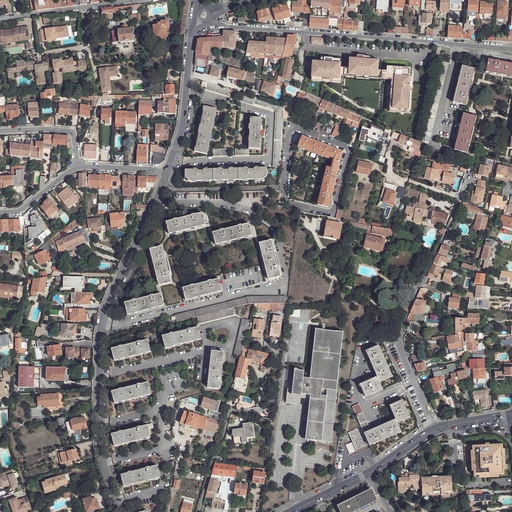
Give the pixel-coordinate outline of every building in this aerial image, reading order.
[(7,14),(13,14),(11,3),(9,3),(8,0),(0,0),(0,5),(5,5),(7,14)] [(61,7),(60,2),(53,3),(52,0),(35,0),(35,1),(36,3),(33,4),(33,5),(31,5),(32,10),(36,9),(37,11),(49,9),(54,8),(61,7)] [(298,3),(292,3),(292,9),(291,12),(300,12),(300,10),(302,10),(302,13),(310,13),(311,8),(311,4),(306,3),(306,0),(300,0),(298,1),(298,3)] [(311,0),(311,4),(311,8),(312,9),(312,7),(322,8),(322,9),(328,10),(329,10),(330,0),(324,0),(311,0)] [(342,1),(330,0),(329,10),(329,11),(329,13),(341,14),(342,1)] [(360,5),(360,0),(349,0),(349,4),(349,8),(354,8),(355,4),(358,4),(360,5)] [(382,12),(388,12),(388,0),(376,0),(376,10),(383,10),(382,12)] [(440,0),(439,12),(440,12),(440,9),(444,9),(444,12),(449,12),(450,10),(450,0),(440,0)] [(450,0),(450,10),(463,11),(463,6),(460,5),(460,0),(450,0)] [(468,0),(467,11),(478,12),(479,0),(473,0),(468,0)] [(487,0),(481,0),(480,0),(480,1),(480,12),(479,14),(484,15),(484,18),(491,18),(493,3),(487,2),(487,0)] [(435,11),(435,2),(426,1),(426,10),(433,11),(435,11)] [(497,14),(507,14),(508,3),(498,2),(497,14)] [(289,11),(288,9),(287,4),(282,6),(282,5),(277,6),(277,7),(272,9),(276,21),(282,19),(283,20),(285,20),(284,18),(290,17),(290,16),(289,11)] [(272,19),(271,17),(270,17),(268,9),(257,12),(259,22),(269,19),(272,19)] [(423,17),(419,16),(418,25),(427,25),(427,24),(431,24),(432,14),(423,13),(423,17)] [(328,20),(310,19),(310,20),(309,27),(328,29),(328,20)] [(347,21),(344,20),(343,30),(352,31),(353,21),(347,21)] [(155,38),(167,37),(166,29),(169,28),(168,21),(156,22),(156,25),(153,26),(155,38)] [(449,26),(448,25),(448,38),(463,39),(463,35),(462,35),(462,27),(449,26)] [(65,31),(67,30),(67,26),(40,30),(42,42),(56,40),(56,38),(66,37),(65,31)] [(118,30),(119,42),(134,40),(133,28),(129,28),(128,26),(122,26),(122,29),(118,30)] [(2,30),(0,30),(0,38),(1,44),(11,43),(11,41),(15,40),(15,42),(15,41),(26,40),(25,35),(29,35),(28,27),(16,28),(16,31),(14,31),(14,29),(2,31),(2,30)] [(197,45),(196,53),(207,56),(207,55),(212,56),(213,50),(208,49),(209,46),(235,49),(236,41),(236,36),(236,32),(223,31),(222,37),(201,39),(198,41),(197,45)] [(296,36),(287,36),(287,39),(283,55),(292,56),(294,48),(296,36)] [(265,54),(283,55),(287,39),(266,38),(266,43),(265,54)] [(248,42),(246,53),(251,53),(251,57),(265,58),(265,54),(266,43),(248,42)] [(205,67),(206,60),(195,57),(195,65),(200,67),(205,67)] [(74,68),(73,62),(72,58),(69,59),(69,60),(61,61),(61,59),(52,61),(53,70),(54,70),(55,73),(53,74),(54,84),(62,83),(60,72),(59,73),(58,69),(62,68),(62,70),(74,68)] [(321,62),(313,61),(311,78),(323,78),(323,81),(331,81),(331,79),(339,79),(340,63),(332,62),(332,59),(324,58),(324,62),(321,62)] [(357,59),(350,58),(349,72),(349,74),(356,74),(356,77),(356,79),(357,76),(369,77),(369,80),(369,75),(377,76),(378,60),(370,59),(364,59),(357,59)] [(43,71),(48,70),(47,62),(38,64),(38,65),(35,66),(34,64),(34,62),(26,63),(26,60),(16,62),(17,69),(27,67),(27,71),(35,70),(37,85),(45,84),(43,71)] [(79,70),(86,69),(85,60),(77,61),(79,70)] [(511,64),(499,62),(499,61),(496,60),(496,61),(488,60),(486,72),(494,74),(496,75),(497,74),(511,76),(511,64)] [(423,138),(430,140),(449,64),(442,62),(423,138)] [(292,66),(284,65),(281,78),(289,80),(292,66)] [(118,76),(117,66),(99,69),(102,92),(111,90),(109,77),(118,76)] [(453,103),(466,106),(468,98),(469,95),(468,95),(469,91),(472,80),(473,80),(473,77),(474,69),(462,66),(460,74),(459,76),(460,77),(456,92),(455,92),(455,94),(455,95),(453,103)] [(217,78),(220,69),(211,67),(209,75),(217,78)] [(408,68),(387,67),(386,74),(386,76),(392,77),(395,79),(395,82),(408,83),(408,78),(408,77),(407,77),(408,68)] [(226,77),(243,81),(245,73),(228,68),(226,77)] [(254,83),(255,78),(248,76),(249,74),(245,73),(243,81),(246,82),(246,81),(254,83)] [(386,74),(384,74),(384,79),(392,80),(390,98),(393,98),(395,82),(395,79),(392,77),(386,76),(386,74)] [(273,95),(276,85),(259,80),(257,89),(273,95)] [(408,83),(395,82),(393,98),(393,109),(409,110),(410,100),(410,99),(410,93),(409,93),(409,89),(407,89),(407,86),(413,86),(413,84),(408,83)] [(219,86),(207,83),(206,87),(205,89),(228,96),(229,92),(234,94),(235,91),(230,89),(225,88),(219,86)] [(168,94),(174,94),(174,86),(166,86),(166,94),(168,94)] [(41,93),(42,99),(47,98),(47,96),(55,95),(54,89),(51,90),(42,91),(40,91),(40,93),(41,93)] [(325,110),(328,103),(323,101),(307,94),(304,101),(319,107),(325,110)] [(280,167),(282,118),(283,111),(283,106),(255,97),(255,99),(242,95),(240,101),(253,105),(254,104),(276,110),(273,167),(280,167)] [(393,98),(390,98),(389,112),(411,113),(412,100),(410,100),(409,110),(393,109),(393,98)] [(203,106),(216,109),(218,103),(201,99),(200,106),(203,107),(203,106)] [(164,102),(164,113),(175,114),(175,100),(174,100),(168,100),(164,100),(164,102)] [(139,101),(139,112),(151,113),(152,102),(139,101)] [(68,114),(79,115),(81,105),(81,103),(79,103),(75,102),(75,103),(69,102),(69,104),(68,114)] [(30,116),(37,116),(38,116),(38,103),(28,103),(29,117),(30,116)] [(59,113),(68,114),(69,104),(60,103),(59,113)] [(347,119),(349,113),(346,111),(328,103),(325,110),(347,119)] [(18,105),(6,106),(6,107),(7,112),(7,120),(13,120),(13,117),(18,117),(18,105)] [(81,105),(79,115),(90,117),(91,106),(81,105)] [(216,113),(216,109),(203,106),(203,107),(201,115),(201,117),(199,118),(198,124),(198,125),(199,126),(199,129),(211,132),(212,128),(212,124),(213,124),(215,117),(214,117),(215,113),(216,113)] [(102,120),(102,121),(106,121),(106,124),(106,126),(112,126),(112,110),(107,110),(102,109),(102,120)] [(116,124),(126,124),(126,112),(116,112),(116,124)] [(126,112),(126,124),(135,124),(136,125),(136,113),(126,112)] [(358,124),(361,118),(349,113),(347,119),(358,124)] [(476,117),(464,114),(461,122),(461,121),(460,124),(461,124),(457,140),(456,139),(455,142),(456,142),(454,150),(466,153),(468,146),(469,146),(470,142),(469,142),(473,127),(474,128),(474,125),(474,124),(476,117)] [(248,148),(249,148),(260,149),(260,138),(260,137),(259,137),(259,133),(260,131),(261,131),(261,130),(261,129),(261,118),(259,118),(250,117),(249,125),(250,125),(250,129),(249,129),(249,137),(250,137),(249,141),(248,148)] [(357,128),(358,124),(347,119),(345,123),(357,128)] [(343,127),(336,124),(331,136),(337,139),(343,127)] [(168,125),(155,125),(155,130),(155,133),(155,137),(160,137),(160,139),(168,139),(168,125)] [(382,135),(384,131),(372,126),(371,130),(363,126),(357,140),(362,142),(365,136),(376,141),(377,139),(380,140),(382,135)] [(211,136),(211,132),(199,129),(198,133),(196,132),(195,137),(194,139),(196,141),(195,143),(196,143),(194,152),(201,153),(207,155),(208,151),(207,150),(208,146),(208,147),(210,139),(209,139),(210,136),(211,136)] [(419,151),(422,144),(416,142),(408,138),(400,136),(390,131),(389,133),(387,137),(387,138),(398,143),(410,147),(414,149),(419,151)] [(54,135),(44,134),(44,143),(44,144),(43,147),(52,148),(53,144),(54,135)] [(69,137),(54,135),(53,144),(52,148),(52,149),(57,150),(57,145),(68,146),(68,142),(69,137)] [(301,137),(297,146),(329,159),(329,157),(334,158),(331,168),(327,167),(318,205),(328,208),(341,152),(301,137)] [(44,144),(44,143),(31,142),(31,146),(29,157),(42,159),(43,151),(43,147),(44,144)] [(26,145),(10,143),(10,149),(11,155),(29,157),(31,146),(26,145)] [(97,146),(85,145),(84,157),(86,158),(96,158),(97,146)] [(137,149),(137,162),(147,162),(147,150),(137,149)] [(157,154),(154,152),(153,165),(159,165),(164,161),(166,157),(157,154)] [(356,173),(368,175),(369,171),(370,171),(371,170),(372,165),(359,162),(356,173)] [(480,165),(478,175),(488,178),(490,168),(480,165)] [(511,168),(498,165),(495,177),(501,178),(502,175),(507,177),(507,180),(510,180),(511,172),(511,168)] [(435,175),(439,175),(441,168),(434,166),(433,169),(426,168),(424,178),(433,181),(435,175)] [(238,169),(239,180),(243,180),(243,179),(247,179),(247,180),(255,180),(255,179),(259,179),(259,180),(264,179),(264,177),(267,177),(267,168),(255,168),(254,168),(254,170),(248,170),(248,168),(247,168),(238,169)] [(439,175),(437,182),(441,182),(452,184),(454,175),(448,173),(449,170),(441,168),(439,175)] [(208,181),(213,181),(213,169),(205,169),(203,170),(203,171),(197,171),(197,170),(196,170),(185,170),(185,179),(187,179),(187,182),(192,181),(197,181),(204,181),(204,180),(208,180),(208,181)] [(233,180),(239,180),(238,169),(230,169),(229,169),(228,169),(228,170),(223,170),(223,169),(222,169),(221,169),(213,169),(213,181),(218,181),(218,180),(222,180),(222,181),(229,180),(233,180)] [(17,176),(12,177),(12,186),(22,185),(23,171),(19,171),(16,171),(17,176)] [(1,177),(1,188),(6,188),(6,186),(12,186),(12,177),(8,177),(4,177),(4,172),(0,172),(0,175),(1,177)] [(99,187),(100,176),(89,175),(89,177),(89,186),(99,187)] [(111,176),(100,175),(100,176),(99,187),(110,187),(111,176)] [(123,186),(123,180),(119,179),(119,177),(111,176),(110,187),(118,188),(119,186),(123,186)] [(134,176),(123,176),(123,180),(123,186),(123,188),(134,188),(134,185),(134,176)] [(156,177),(138,177),(138,185),(138,188),(146,188),(146,182),(156,183),(157,178),(156,177)] [(486,186),(477,184),(476,192),(474,191),(473,195),(472,194),(470,202),(478,204),(478,203),(479,203),(479,201),(482,201),(486,186)] [(134,188),(123,188),(122,194),(133,195),(134,192),(137,192),(138,188),(138,185),(134,185),(134,188)] [(62,194),(59,197),(67,207),(71,204),(74,201),(76,203),(79,200),(68,187),(64,191),(66,194),(64,196),(62,194)] [(387,189),(383,199),(382,202),(393,206),(397,193),(391,191),(390,191),(387,189)] [(429,196),(421,195),(420,201),(427,203),(429,196)] [(499,209),(504,210),(505,205),(505,203),(501,202),(502,197),(492,195),(489,205),(495,206),(500,207),(499,209)] [(504,210),(503,212),(507,213),(511,214),(511,197),(510,198),(508,206),(505,205),(504,210)] [(41,207),(48,216),(56,210),(57,210),(49,199),(44,202),(45,204),(41,207)] [(420,201),(419,201),(419,203),(413,203),(412,207),(406,206),(405,214),(410,215),(410,213),(414,214),(413,218),(413,219),(414,219),(421,220),(422,221),(422,217),(426,218),(425,220),(431,221),(431,224),(437,226),(438,223),(444,226),(449,215),(427,210),(425,210),(425,207),(427,206),(428,203),(427,203),(420,201)] [(483,210),(462,203),(459,209),(467,211),(465,214),(473,217),(474,213),(478,214),(474,228),(484,230),(488,215),(482,214),(483,210)] [(56,210),(48,216),(51,220),(59,213),(56,210)] [(123,218),(124,218),(124,212),(110,214),(111,227),(124,226),(123,218)] [(195,227),(198,226),(205,224),(202,212),(194,214),(192,215),(176,219),(174,219),(166,222),(169,234),(177,232),(180,231),(195,227)] [(48,228),(36,213),(31,217),(31,220),(33,220),(33,222),(34,222),(37,225),(37,227),(24,228),(25,235),(29,234),(30,239),(34,238),(37,236),(40,233),(41,234),(48,228)] [(93,228),(101,227),(100,214),(83,217),(83,220),(83,221),(84,227),(84,229),(89,228),(89,229),(93,228)] [(81,220),(83,220),(83,217),(83,216),(79,217),(73,221),(58,233),(60,235),(62,234),(65,232),(66,234),(71,230),(71,231),(80,224),(79,222),(81,220)] [(511,218),(505,217),(504,223),(503,226),(511,229),(511,218)] [(9,220),(0,220),(0,232),(1,232),(9,232),(9,220)] [(19,220),(9,220),(9,232),(20,232),(19,220)] [(333,235),(339,237),(342,224),(326,221),(324,232),(326,232),(326,234),(332,235),(332,233),(334,234),(333,235)] [(241,238),(244,237),(252,235),(249,223),(241,225),(238,225),(223,229),(220,230),(212,232),(215,244),(223,242),(226,242),(241,238)] [(391,236),(393,230),(372,226),(371,232),(391,236)] [(66,250),(72,247),(78,245),(86,241),(81,231),(61,240),(66,250)] [(385,240),(370,236),(366,235),(363,246),(382,252),(385,240)] [(59,252),(66,250),(61,240),(57,242),(58,245),(57,246),(57,247),(58,251),(59,251),(59,252)] [(266,269),(266,271),(268,279),(280,276),(279,268),(278,266),(274,250),(273,248),(271,240),(259,243),(261,251),(262,254),(266,269)] [(24,260),(25,262),(35,257),(39,265),(53,258),(47,242),(29,256),(28,257),(25,259),(24,260)] [(511,243),(502,242),(500,247),(511,250),(511,249),(511,243)] [(442,245),(438,253),(447,255),(449,248),(442,245)] [(156,274),(157,277),(159,285),(171,282),(169,274),(168,271),(165,256),(164,253),(162,246),(150,249),(152,257),(152,260),(156,274)] [(492,247),(484,246),(484,249),(481,259),(489,261),(492,247)] [(481,259),(484,249),(478,247),(475,258),(481,259)] [(450,263),(451,260),(437,255),(433,263),(439,265),(441,261),(446,263),(446,262),(450,263)] [(455,278),(457,273),(432,265),(428,273),(438,276),(439,272),(443,274),(444,275),(442,279),(450,282),(452,277),(455,278)] [(480,274),(477,273),(476,274),(475,278),(474,283),(483,284),(485,275),(480,274)] [(44,293),(47,277),(46,277),(44,277),(41,278),(40,278),(38,278),(34,279),(31,294),(32,295),(35,296),(36,294),(37,292),(44,293)] [(75,288),(76,277),(63,277),(63,281),(63,288),(75,288)] [(84,284),(84,277),(76,277),(75,288),(75,291),(82,291),(82,284),(84,284)] [(212,294),(214,293),(222,291),(219,279),(211,281),(208,281),(193,285),(191,286),(182,288),(186,300),(194,298),(196,298),(212,294)] [(0,283),(0,297),(8,298),(8,297),(16,299),(18,286),(0,283)] [(486,288),(486,287),(483,286),(476,285),(475,293),(475,298),(483,298),(485,298),(485,297),(486,288)] [(459,309),(461,294),(453,292),(452,298),(449,297),(448,307),(459,309)] [(90,299),(90,293),(81,293),(77,293),(76,304),(90,304),(90,299)] [(153,308),(156,308),(164,306),(161,293),(153,295),(150,296),(135,300),(132,300),(124,302),(127,315),(135,313),(138,312),(153,308)] [(176,319),(176,322),(197,316),(233,307),(247,304),(254,304),(258,304),(271,304),(283,303),(286,304),(286,296),(250,297),(247,297),(174,315),(175,316),(176,319)] [(483,303),(483,298),(475,298),(470,297),(469,303),(467,307),(488,308),(489,303),(483,303)] [(415,300),(410,312),(409,314),(414,314),(423,315),(425,301),(419,301),(415,300)] [(283,309),(283,303),(271,304),(270,310),(283,312),(283,309)] [(233,307),(197,316),(199,323),(235,314),(233,307)] [(85,315),(85,309),(73,309),(72,309),(70,309),(64,309),(64,315),(66,315),(70,315),(70,321),(87,321),(87,315),(85,315)] [(464,319),(463,324),(477,324),(477,321),(477,317),(477,314),(467,314),(467,319),(464,319)] [(270,333),(281,334),(283,317),(274,315),(273,320),(274,321),(274,323),(272,322),(270,333)] [(256,330),(253,330),(252,336),(262,338),(265,320),(255,318),(254,324),(257,324),(256,330)] [(458,333),(460,333),(461,331),(462,326),(463,324),(464,319),(455,318),(455,334),(458,333)] [(244,344),(250,321),(242,319),(234,355),(241,357),(243,349),(244,344)] [(76,326),(76,324),(62,324),(62,327),(61,332),(59,332),(59,336),(61,336),(73,337),(73,332),(76,332),(77,326),(76,326)] [(173,333),(170,334),(162,336),(165,348),(173,346),(176,346),(191,342),(194,341),(201,339),(198,327),(191,329),(188,330),(173,333)] [(292,389),(291,394),(301,395),(301,393),(310,395),(309,399),(308,414),(305,439),(331,442),(337,390),(336,390),(342,332),(315,329),(310,378),(303,377),(304,370),(297,369),(298,368),(294,368),(292,389)] [(465,334),(465,332),(460,333),(461,337),(462,342),(466,342),(478,341),(477,334),(465,334)] [(0,346),(13,344),(11,334),(0,336),(0,346)] [(451,344),(448,345),(449,350),(461,347),(461,342),(459,343),(458,338),(458,335),(450,336),(451,344)] [(140,342),(137,342),(122,346),(119,347),(111,349),(114,361),(122,359),(125,358),(140,355),(143,354),(151,352),(148,340),(140,342)] [(478,344),(478,341),(466,342),(466,345),(467,351),(472,351),(477,350),(481,350),(481,344),(478,344)] [(54,345),(47,346),(49,356),(62,354),(60,344),(59,345),(54,345)] [(365,350),(377,376),(379,382),(392,377),(388,368),(387,365),(383,356),(382,354),(378,345),(365,350)] [(78,356),(78,348),(66,348),(66,358),(74,358),(74,359),(78,359),(78,356)] [(82,348),(78,348),(78,356),(81,356),(81,359),(89,359),(90,349),(86,349),(82,349),(82,348)] [(267,354),(243,349),(241,357),(235,377),(245,380),(251,360),(265,364),(267,354)] [(472,353),(473,369),(484,369),(483,350),(481,350),(477,350),(472,351),(472,353)] [(208,377),(208,380),(207,388),(220,389),(221,381),(221,378),(223,363),(223,360),(224,352),(211,351),(210,359),(210,361),(208,377)] [(455,360),(454,353),(444,355),(445,360),(445,362),(455,360)] [(420,372),(426,370),(424,361),(417,363),(420,372)] [(435,368),(432,368),(434,378),(438,377),(441,376),(442,376),(445,375),(450,374),(457,372),(454,363),(446,365),(447,369),(440,371),(439,367),(435,368)] [(19,367),(18,387),(34,388),(34,367),(19,367)] [(66,373),(66,368),(47,368),(47,380),(64,381),(65,381),(65,373),(66,373)] [(496,368),(494,368),(495,380),(504,380),(504,376),(504,368),(502,368),(496,368)] [(484,369),(473,369),(473,372),(473,379),(485,378),(484,369)] [(14,372),(14,370),(5,372),(5,374),(6,378),(9,377),(14,376),(14,372)] [(465,370),(461,371),(457,372),(458,380),(467,378),(465,370)] [(458,380),(457,372),(450,374),(452,379),(447,380),(449,387),(453,386),(459,384),(458,380)] [(377,376),(359,384),(360,386),(365,397),(382,389),(379,382),(377,376)] [(445,389),(441,376),(438,377),(434,378),(433,378),(430,379),(422,381),(423,384),(424,387),(431,384),(434,393),(445,389)] [(245,380),(235,377),(232,387),(242,390),(245,380)] [(3,382),(0,382),(0,397),(9,396),(8,388),(4,388),(3,382)] [(122,402),(125,401),(140,397),(143,396),(151,395),(147,382),(140,384),(137,385),(122,389),(119,389),(111,391),(114,404),(122,402)] [(455,394),(461,392),(459,384),(453,386),(455,394)] [(301,398),(301,395),(291,394),(292,389),(288,389),(286,403),(300,404),(301,398)] [(485,391),(472,392),(474,400),(481,399),(481,407),(488,406),(489,405),(487,391),(487,390),(485,391)] [(37,397),(38,405),(43,405),(43,407),(44,407),(59,406),(59,394),(40,395),(41,397),(37,397)] [(215,401),(204,398),(201,407),(210,409),(209,413),(216,415),(214,419),(221,422),(223,414),(220,413),(217,412),(213,411),(213,410),(215,401)] [(395,419),(396,422),(409,417),(402,400),(389,405),(395,419)] [(361,427),(363,433),(370,430),(359,403),(352,406),(361,427)] [(203,430),(206,418),(189,413),(187,412),(184,411),(180,423),(203,430)] [(66,422),(69,434),(74,433),(74,430),(81,428),(82,429),(87,428),(84,417),(71,421),(66,422)] [(217,434),(220,423),(206,418),(203,430),(217,434)] [(400,432),(396,422),(395,419),(370,430),(363,433),(369,445),(400,432)] [(241,437),(242,443),(247,442),(247,438),(254,437),(252,423),(242,424),(243,428),(232,430),(233,431),(232,431),(233,436),(233,438),(241,437)] [(122,431),(119,432),(111,434),(114,446),(122,444),(125,444),(140,440),(143,439),(151,438),(149,429),(148,425),(140,427),(137,428),(122,431)] [(356,451),(369,445),(363,433),(361,427),(348,433),(356,451)] [(489,445),(485,445),(472,446),(472,451),(473,471),(473,476),(479,476),(498,475),(504,475),(503,470),(502,449),(502,444),(489,445)] [(75,448),(59,452),(62,463),(77,459),(75,448)] [(212,474),(235,477),(237,468),(237,465),(217,463),(215,463),(212,474)] [(131,472),(128,472),(120,474),(123,487),(131,485),(133,484),(149,480),(151,480),(160,478),(157,466),(149,467),(146,468),(131,472)] [(12,470),(0,474),(0,482),(2,488),(10,485),(12,489),(18,487),(14,474),(12,470)] [(264,484),(265,473),(254,471),(253,482),(264,484)] [(413,471),(409,471),(409,473),(410,485),(413,485),(413,487),(421,486),(421,479),(420,479),(419,475),(417,475),(413,475),(413,473),(413,471)] [(410,485),(409,473),(405,473),(405,475),(405,478),(401,478),(398,478),(399,483),(397,483),(398,490),(406,489),(406,488),(410,487),(410,485)] [(56,488),(59,487),(68,484),(65,475),(45,481),(46,482),(42,483),(46,493),(56,490),(56,488)] [(432,478),(421,478),(421,479),(421,486),(421,489),(422,494),(440,493),(441,496),(444,495),(444,492),(452,492),(451,476),(437,477),(432,478)] [(226,501),(215,497),(220,481),(211,479),(206,497),(213,499),(212,507),(224,511),(226,501)] [(243,495),(246,495),(248,485),(241,484),(242,483),(240,483),(240,484),(235,483),(234,493),(237,494),(236,498),(242,499),(243,495)] [(337,505),(340,511),(352,511),(376,500),(371,489),(354,497),(337,505)] [(466,501),(467,508),(473,508),(473,504),(474,504),(474,502),(474,500),(468,501),(468,495),(478,494),(478,493),(478,490),(466,491),(466,501)] [(474,502),(485,502),(485,494),(484,494),(484,495),(482,495),(482,493),(478,493),(478,494),(468,495),(468,501),(474,500),(474,502)] [(17,497),(9,500),(11,505),(12,509),(13,511),(26,511),(28,511),(27,510),(32,508),(28,497),(18,500),(17,497)] [(83,500),(84,504),(86,511),(87,511),(99,508),(96,498),(91,499),(91,497),(83,500)] [(190,511),(193,502),(184,499),(180,511),(190,511)]
